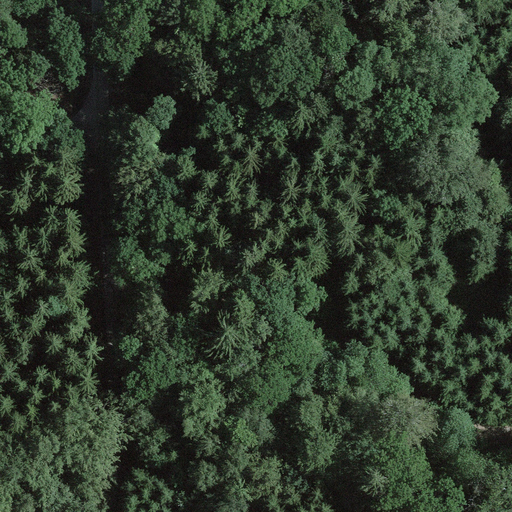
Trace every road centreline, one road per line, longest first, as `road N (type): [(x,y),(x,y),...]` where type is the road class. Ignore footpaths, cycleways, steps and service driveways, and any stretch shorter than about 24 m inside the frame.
road 1 (unclassified): [(99,0),(116,362),(107,511)]
road 2 (track): [(511,430),(492,433),(314,321),(255,296),(111,273)]
